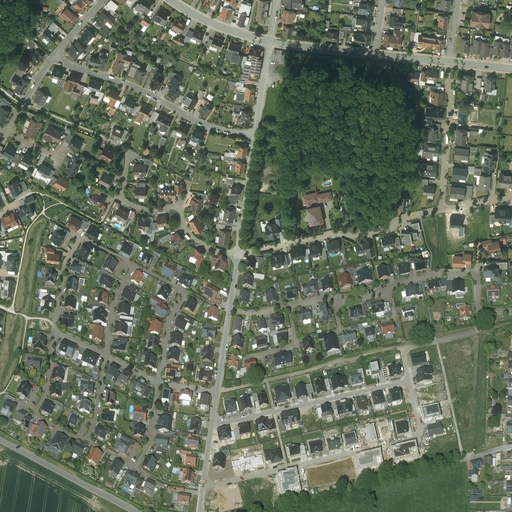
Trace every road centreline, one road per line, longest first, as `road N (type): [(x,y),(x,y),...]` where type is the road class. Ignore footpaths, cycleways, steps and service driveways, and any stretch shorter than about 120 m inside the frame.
road 1 (residential): [(54,55),(211,126),(256,134)]
road 2 (track): [(467,456),(257,511)]
road 3 (residential): [(441,208),(355,236),(343,231),(237,253)]
road 4 (residential): [(212,427),(408,382)]
road 5 (track): [(216,393),(403,350)]
road 6 (residential): [(408,382),(420,436),(301,465)]
road 7 (unclassified): [(143,511),(0,437)]
road 8 (residential): [(156,383),(183,293),(132,264)]
road 9 (residential): [(449,61),(441,208)]
road 10 (residential): [(408,382),(403,350),(478,334),(480,308)]
road 11 (residential): [(181,206),(124,199),(126,150),(101,136)]
road 12 (residential): [(256,134),(237,253)]
road 13 (residential): [(480,308),(466,272),(389,289)]
